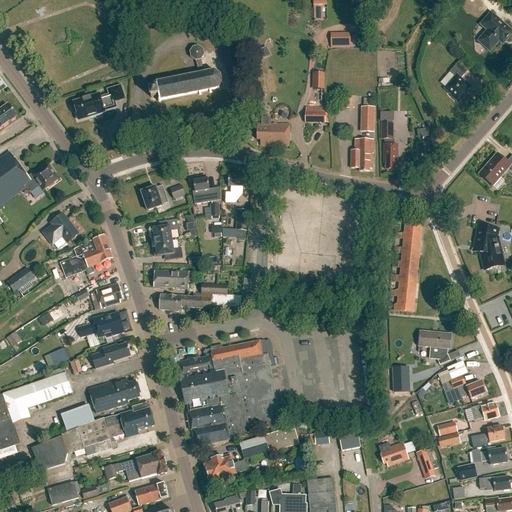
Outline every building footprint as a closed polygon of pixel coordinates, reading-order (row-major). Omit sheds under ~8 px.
[(511,31),(491,13),(480,25),(487,31),(478,42),(490,52),(499,42),(503,45),(511,34),(511,31)] [(339,44),(350,45),(352,34),(341,32),(339,44)] [(157,88),(149,89),(151,98),(159,96),(160,99),(158,102),(159,103),(161,100),(199,92),(199,95),(201,95),(201,92),(209,90),(210,93),(212,93),(211,90),(218,89),(220,91),(221,89),(219,88),(221,83),(222,84),(223,82),(221,82),(220,77),(222,76),(220,75),(219,76),(215,73),(216,71),(214,71),(214,72),(207,74),(207,71),(205,72),(206,74),(204,74),(201,61),(205,56),(204,50),(199,47),(193,48),(190,52),(191,58),(196,61),(199,75),(158,83),(156,82),(155,83),(157,85),(157,88)] [(444,90),(452,96),(451,97),(458,103),(464,96),(463,96),(470,87),(461,79),(465,74),(455,66),(449,73),(455,78),(444,90)] [(315,90),(325,90),(326,74),(315,74),(315,90)] [(102,116),(102,114),(118,110),(117,103),(126,100),(121,85),(106,90),(108,95),(100,97),(99,95),(73,103),(77,114),(75,114),(76,120),(78,119),(79,121),(96,115),(97,117),(102,116)] [(0,128),(16,117),(7,104),(0,109),(0,128)] [(305,124),(325,124),(329,124),(329,115),(325,115),(325,108),(306,108),(306,113),(305,113),(305,124)] [(374,134),(375,108),(361,108),(361,134),(374,134)] [(384,163),(387,163),(387,170),(396,170),(396,160),(399,160),(399,145),(394,145),(395,124),(383,124),(382,140),(385,140),(385,145),(384,163)] [(257,141),(260,141),(260,147),(269,147),(269,145),(275,145),(275,147),(289,147),(289,125),(257,125),(257,141)] [(351,151),(350,169),(359,169),(359,172),(369,172),(369,169),(371,169),(372,154),(373,154),(373,141),(355,140),(355,152),(351,151)] [(0,225),(3,223),(0,219),(0,207),(26,189),(30,194),(39,187),(43,192),(59,180),(49,167),(44,171),(42,168),(28,179),(9,153),(0,159),(0,225)] [(497,154),(479,175),(493,187),(509,168),(511,170),(511,156),(507,162),(497,154)] [(233,188),(233,193),(243,193),(244,177),(228,176),(228,187),(233,188)] [(195,182),(193,182),(195,193),(193,193),(195,206),(214,202),(212,190),(210,190),(208,180),(201,181),(200,178),(195,179),(195,182)] [(174,201),(185,197),(182,186),(170,190),(174,201)] [(169,204),(163,187),(156,190),(156,188),(141,193),(147,212),(162,207),(162,206),(169,204)] [(212,206),(212,218),(221,218),(221,205),(212,206)] [(238,211),(236,231),(235,240),(245,241),(246,232),(247,232),(249,212),(238,211)] [(50,224),(52,226),(42,234),(52,247),(62,239),(67,245),(79,235),(63,214),(50,224)] [(190,232),(191,238),(198,237),(195,218),(188,219),(189,225),(188,226),(189,232),(190,232)] [(163,223),(164,228),(150,230),(152,244),(172,241),(171,231),(179,230),(177,220),(163,223)] [(223,224),(215,224),(215,235),(223,235),(223,224)] [(401,240),(404,240),(420,242),(422,227),(405,225),(404,234),(402,234),(401,240)] [(478,226),(475,248),(481,249),(480,253),(485,272),(504,267),(500,247),(495,248),(499,230),(478,226)] [(74,250),(77,258),(60,264),(66,279),(86,271),(88,276),(94,274),(92,268),(112,260),(104,238),(95,241),(74,250)] [(399,255),(402,255),(419,256),(420,242),(404,240),(403,248),(400,248),(399,255)] [(172,241),(152,244),(154,258),(168,256),(168,261),(183,259),(182,249),(174,250),(172,241)] [(399,263),(398,269),(401,269),(418,270),(419,256),(402,255),(401,263),(399,263)] [(14,294),(35,279),(28,269),(7,284),(14,294)] [(397,277),(397,283),(399,283),(416,285),(418,270),(401,269),(400,277),(397,277)] [(155,272),(154,288),(180,289),(181,290),(188,291),(190,273),(166,271),(164,273),(155,272)] [(256,280),(244,279),(243,291),(255,292),(256,280)] [(396,292),(395,297),(398,298),(415,299),(416,285),(399,283),(399,292),(396,292)] [(104,290),(96,292),(101,310),(120,304),(119,301),(123,300),(118,284),(110,286),(110,285),(103,287),(104,290)] [(201,295),(228,297),(228,287),(202,285),(201,295)] [(79,302),(90,297),(87,290),(76,295),(79,302)] [(160,296),(159,311),(181,313),(181,308),(212,310),(212,309),(241,310),(242,299),(203,296),(203,295),(193,295),(193,298),(160,296)] [(395,306),(394,312),(413,314),(415,299),(398,298),(397,306),(395,306)] [(37,320),(42,328),(64,315),(59,307),(37,320)] [(93,325),(78,330),(81,339),(96,335),(97,340),(105,338),(105,340),(124,334),(119,314),(105,318),(105,317),(92,320),(93,325)] [(440,359),(437,360),(440,366),(450,362),(448,356),(448,350),(450,351),(452,336),(420,333),(419,348),(441,350),(440,359)] [(187,406),(188,414),(186,414),(190,431),(192,431),(196,448),(229,441),(245,437),(244,433),(281,426),(281,423),(286,422),(272,354),(268,351),(266,351),(264,341),(223,349),(222,345),(210,348),(210,350),(207,350),(204,355),(205,359),(199,360),(199,357),(188,360),(188,362),(179,364),(182,378),(180,379),(185,406),(187,406)] [(104,353),(91,357),(96,370),(109,366),(108,365),(131,357),(127,345),(118,348),(117,346),(103,350),(104,353)] [(57,365),(70,359),(65,348),(51,353),(57,365)] [(82,372),(79,361),(70,364),(74,375),(82,372)] [(404,371),(393,371),(393,383),(404,383),(404,371)] [(30,419),(27,410),(72,394),(65,374),(0,397),(0,452),(21,445),(14,425),(30,419)] [(471,400),(486,394),(481,383),(465,389),(464,386),(466,385),(463,378),(442,387),(445,394),(454,390),(454,391),(458,389),(462,399),(469,396),(471,400)] [(110,384),(89,391),(96,415),(129,405),(128,402),(142,398),(137,382),(128,384),(127,381),(110,386),(110,384)] [(496,404),(482,408),(481,406),(471,409),(474,422),(484,420),(485,422),(499,418),(496,404)] [(66,432),(94,422),(89,407),(61,417),(66,432)] [(110,439),(112,438),(125,434),(126,439),(138,436),(137,432),(154,427),(149,411),(134,415),(133,412),(104,421),(78,429),(61,436),(62,437),(32,450),(41,473),(65,466),(68,456),(85,450),(87,458),(113,450),(111,441),(110,439)] [(238,444),(243,460),(268,453),(269,454),(299,445),(294,427),(238,444)] [(488,435),(478,437),(480,444),(490,442),(490,443),(505,440),(502,427),(487,430),(488,435)] [(315,446),(330,445),(329,433),(314,435),(314,436),(309,436),(310,446),(315,445),(315,446)] [(339,438),(342,452),(361,449),(358,434),(339,438)] [(458,435),(438,439),(440,449),(460,445),(458,435)] [(388,445),(378,449),(381,456),(380,457),(383,466),(386,465),(388,469),(408,461),(402,444),(389,449),(388,445)] [(506,450),(496,451),(495,448),(488,449),(488,452),(480,454),(481,463),(489,462),(490,466),(508,463),(506,450)] [(416,454),(423,475),(434,472),(426,451),(416,454)] [(108,482),(119,479),(117,475),(126,472),(130,483),(158,475),(158,477),(167,474),(161,453),(152,455),(152,456),(104,470),(108,482)] [(207,461),(208,465),(204,466),(209,485),(231,479),(231,477),(247,472),(244,462),(233,465),(231,458),(223,460),(222,457),(207,461)] [(459,470),(462,482),(477,479),(474,467),(459,470)] [(509,478),(493,480),(493,478),(479,480),(480,490),(494,489),(494,492),(511,490),(509,478)] [(336,511),(333,479),(306,482),(309,511),(336,511)] [(48,492),(52,506),(79,499),(74,484),(48,492)] [(158,502),(169,499),(165,484),(135,493),(139,507),(154,503),(154,504),(159,503),(158,502)] [(273,507),(280,507),(279,511),(306,511),(307,505),(305,505),(306,496),(282,495),(279,485),(267,488),(273,507)] [(463,488),(453,490),(454,501),(465,500),(463,488)] [(100,497),(98,490),(82,494),(84,501),(100,497)] [(226,503),(214,505),(215,511),(241,511),(240,505),(238,497),(225,501),(226,503)] [(108,505),(110,511),(132,511),(127,498),(108,505)] [(505,511),(511,511),(511,500),(511,499),(498,501),(498,499),(485,500),(486,511),(505,511)]
